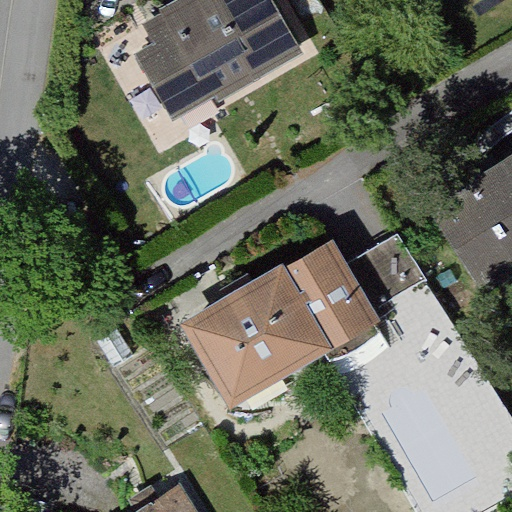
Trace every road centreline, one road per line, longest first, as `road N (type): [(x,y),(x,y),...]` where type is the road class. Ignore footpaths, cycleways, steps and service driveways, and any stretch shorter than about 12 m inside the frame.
road 1 (residential): [(147,290),(511,72)]
road 2 (residential): [(0,318),(50,0)]
